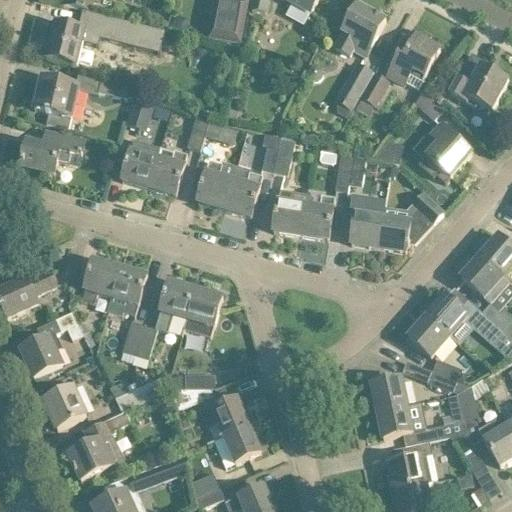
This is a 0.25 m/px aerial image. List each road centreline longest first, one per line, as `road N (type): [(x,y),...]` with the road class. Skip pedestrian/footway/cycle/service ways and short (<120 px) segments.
road 1 (residential): [(250,267),(0,193)]
road 2 (residential): [(383,314),(511,170)]
road 3 (residential): [(383,314),(348,295),(250,267)]
road 4 (residential): [(319,511),(283,387)]
road 5 (residential): [(283,387),(347,348),(383,314)]
road 6 (residential): [(283,387),(250,267)]
road 7 (residential): [(41,511),(0,399)]
